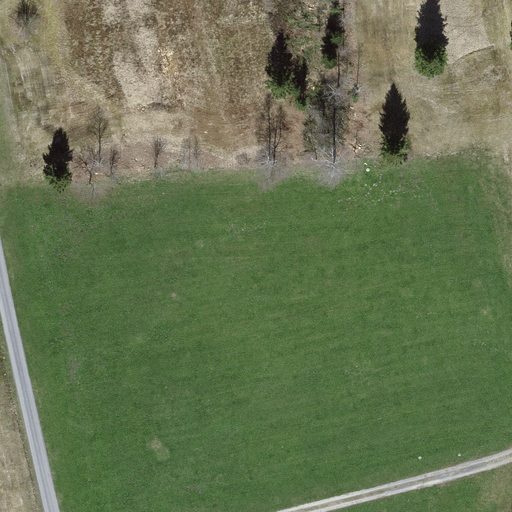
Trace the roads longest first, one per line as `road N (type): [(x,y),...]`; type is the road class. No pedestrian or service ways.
road 1 (track): [(50,511),(0,304)]
road 2 (track): [(312,511),(511,459)]
